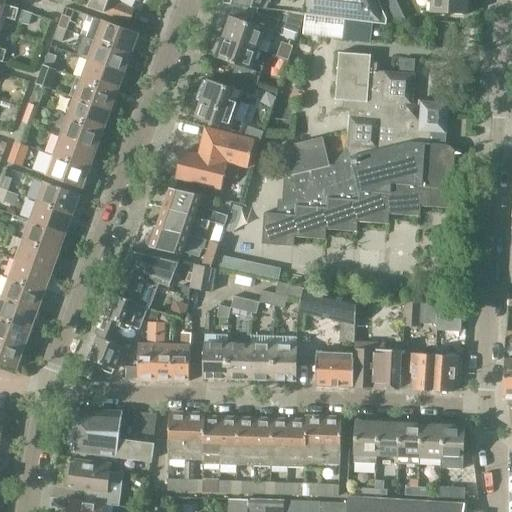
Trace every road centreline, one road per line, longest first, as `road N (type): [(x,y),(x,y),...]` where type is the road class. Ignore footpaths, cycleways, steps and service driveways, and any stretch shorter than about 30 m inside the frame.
road 1 (residential): [(45,391),(486,413)]
road 2 (residential): [(45,391),(190,0)]
road 3 (residential): [(486,413),(504,0)]
road 4 (residential): [(27,511),(45,391)]
